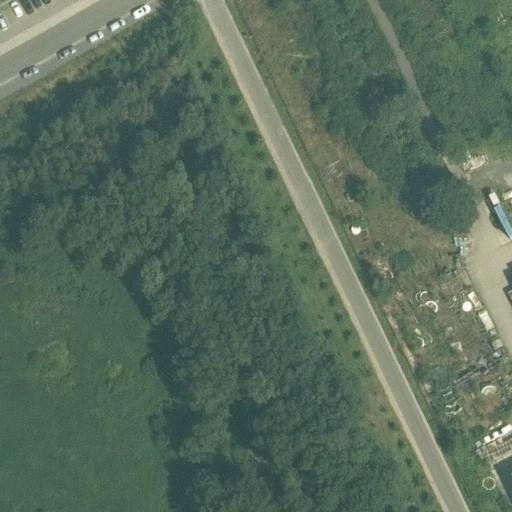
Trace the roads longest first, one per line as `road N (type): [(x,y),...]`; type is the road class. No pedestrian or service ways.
road 1 (residential): [(211,0),(456,511)]
road 2 (residential): [(126,0),(0,70)]
